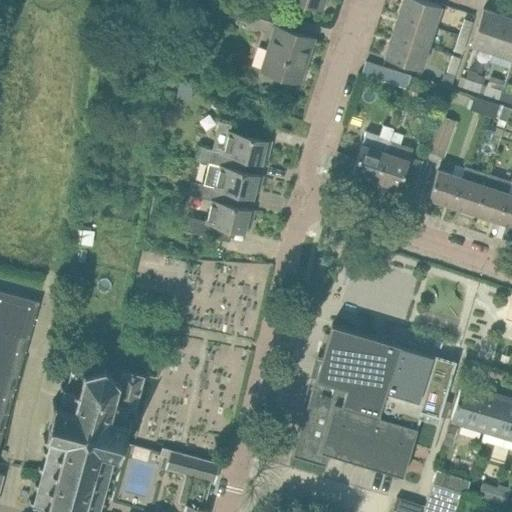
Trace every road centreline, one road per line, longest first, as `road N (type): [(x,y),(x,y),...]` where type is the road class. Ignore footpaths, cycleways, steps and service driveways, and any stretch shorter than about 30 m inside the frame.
road 1 (residential): [(225,511),(293,234),(324,206)]
road 2 (residential): [(324,206),(308,164),(361,0)]
road 3 (residential): [(511,267),(324,206)]
